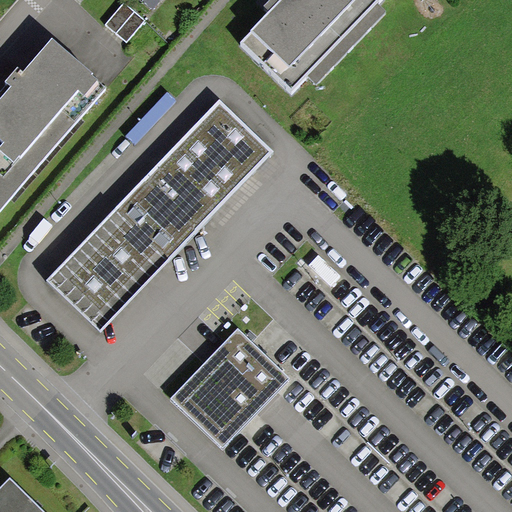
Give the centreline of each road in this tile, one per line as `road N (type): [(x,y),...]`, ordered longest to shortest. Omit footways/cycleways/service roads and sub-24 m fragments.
road 1 (unknown): [(154,139),(39,256),(49,301),(111,370)]
road 2 (primary): [(147,511),(35,399)]
road 3 (unknown): [(167,312),(271,407)]
